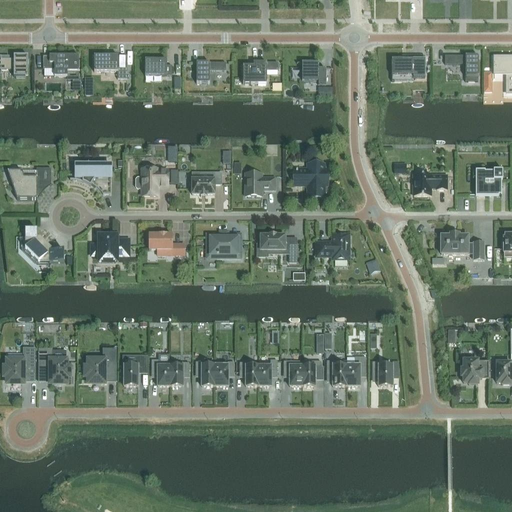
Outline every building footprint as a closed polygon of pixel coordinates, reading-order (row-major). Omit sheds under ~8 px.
[(1,71),(13,71),(13,79),(16,79),(26,79),(28,79),(28,68),(29,68),(29,63),(28,63),(28,57),(24,57),(13,57),(13,60),(1,60),(1,57),(0,57),(0,75),(1,76),(1,71)] [(127,57),(94,57),(94,73),(117,73),(117,81),(127,81),(127,57)] [(465,78),(478,78),(478,57),(445,57),(445,66),(465,66),(465,78)] [(511,57),(488,58),(488,71),(502,71),(502,92),(511,92),(511,57)] [(54,79),(67,79),(67,74),(79,74),(79,58),(43,58),(43,72),(54,72),(54,79)] [(413,62),(391,62),(391,84),(403,84),(403,78),(413,78),(413,80),(425,80),(425,58),(413,58),(413,62)] [(145,61),(145,77),(172,77),(172,67),(167,67),(167,61),(145,61)] [(196,64),(196,85),(209,85),(209,73),(226,73),(226,64),(196,64)] [(278,64),(253,64),(253,67),(243,67),(243,86),(266,86),(266,73),(278,73),(278,64)] [(302,64),(302,65),(302,83),(318,83),(318,86),(326,86),(326,71),(319,71),(319,64),(302,64)] [(72,92),(80,92),(80,81),(72,81),(72,92)] [(177,164),(177,149),(168,149),(168,164),(177,164)] [(88,186),(90,187),(92,185),(94,187),(95,187),(96,188),(98,190),(100,192),(100,193),(102,195),(103,196),(111,196),(111,177),(111,169),(95,169),(95,166),(90,166),(90,165),(87,165),(87,166),(75,166),(75,181),(72,181),(70,181),(73,181),(76,182),(79,182),(81,183),(83,184),(86,185),(88,186)] [(307,166),(307,171),(295,171),(295,188),(307,188),(307,198),(324,198),(324,188),(327,188),(327,171),(324,171),(324,166),(307,166)] [(475,172),(475,198),(498,198),(498,197),(500,197),(500,198),(501,198),(501,169),(500,169),(500,172),(475,172)] [(51,187),(53,186),(52,185),(51,186),(51,170),(36,170),(36,173),(7,173),(17,201),(37,201),(36,202),(37,202),(38,200),(39,198),(40,197),(42,195),(42,194),(44,192),(46,191),(48,189),(49,188),(51,187)] [(142,171),(142,179),(137,179),(136,181),(136,189),(137,191),(142,191),(142,198),(158,198),(158,189),(168,189),(168,173),(158,172),(158,171),(142,171)] [(214,196),(214,187),(221,187),(221,175),(208,175),(208,181),(192,181),(192,196),(200,196),(200,198),(206,198),(206,196),(214,196)] [(262,198),(262,192),(275,192),(275,180),(262,180),(262,176),(245,176),(245,198),(262,198)] [(414,191),(414,198),(430,198),(430,189),(437,189),(437,192),(446,192),(446,178),(430,178),(430,177),(414,177),(414,183),(413,183),(413,191),(414,191)] [(37,231),(25,231),(25,240),(28,240),(28,248),(25,251),(39,264),(41,262),(49,262),(49,264),(64,264),(64,252),(52,252),(51,251),(51,250),(39,238),(39,239),(37,237),(37,231)] [(240,237),(227,237),(227,234),(220,234),(220,237),(207,237),(207,259),(240,259),(240,237)] [(149,237),(149,252),(157,252),(157,257),(166,257),(166,252),(175,252),(175,257),(184,257),(184,246),(172,246),(172,240),(172,237),(166,237),(166,236),(159,236),(159,237),(149,237)] [(441,238),(441,256),(467,256),(467,255),(473,255),(473,261),(483,261),(483,245),(473,245),(473,246),(467,246),(467,238),(458,238),(458,236),(450,236),(450,238),(441,238)] [(503,240),(503,260),(511,259),(511,236),(505,237),(505,240),(503,240)] [(260,238),(260,252),(289,252),(289,265),(296,265),(296,250),(289,250),(289,245),(285,245),(285,240),(285,238),(276,238),(276,237),(270,237),(270,238),(260,238)] [(347,268),(347,261),(348,261),(348,254),(350,254),(350,245),(348,245),(348,237),(332,237),(332,242),(334,244),(331,246),(330,245),(316,245),(316,259),(332,259),(332,261),(335,261),(335,268),(347,268)] [(99,238),(99,247),(92,247),(92,257),(99,257),(99,264),(116,264),(116,257),(128,257),(128,242),(116,242),(116,238),(99,238)] [(377,261),(367,264),(371,276),(381,273),(377,261)] [(34,350),(23,350),(23,362),(8,362),(8,370),(5,370),(5,377),(8,377),(8,384),(7,384),(7,385),(24,385),(24,383),(34,383),(34,350)] [(39,363),(39,383),(50,383),(50,385),(67,385),(67,384),(66,384),(66,377),(69,377),(69,370),(66,370),(66,353),(52,353),(52,350),(39,350),(39,363)] [(86,370),(86,377),(89,377),(89,384),(88,384),(88,385),(105,385),(105,383),(116,383),(116,363),(116,350),(103,350),(103,362),(89,362),(89,370),(86,370)] [(124,367),(124,388),(138,388),(138,376),(138,374),(146,374),(146,359),(138,359),(138,365),(124,365),(124,367)] [(346,362),(346,388),(360,388),(360,376),(366,376),(366,359),(355,359),(355,365),(347,365),(347,362),(346,362)] [(151,362),(151,377),(157,377),(157,388),(170,388),(170,364),(158,364),(158,362),(151,362)] [(258,364),(258,388),(271,388),(271,377),(277,377),(277,362),(270,362),(270,364),(258,364)] [(333,388),(346,388),(346,362),(333,362),(333,363),(327,363),(327,376),(333,376),(333,388)] [(477,362),(463,362),(463,371),(461,371),(461,378),(463,378),(463,385),(468,385),(468,386),(478,386),(477,381),(488,381),(488,363),(477,363),(477,362)] [(289,363),(283,363),(283,377),(289,377),(289,388),(302,388),(302,363),(289,363)] [(321,363),(302,363),(302,388),(315,388),(315,368),(321,368),(321,363)] [(170,388),(183,388),(183,377),(189,377),(189,365),(183,365),(183,364),(170,364),(170,388)] [(202,367),(202,364),(195,364),(195,376),(201,376),(201,379),(201,388),(215,388),(215,367),(214,367),(202,367)] [(214,365),(214,367),(215,367),(215,388),(228,388),(228,379),(228,376),(234,376),(234,364),(228,364),(228,365),(214,365)] [(245,377),(245,388),(258,388),(258,364),(245,364),(239,364),(239,377),(245,377)] [(378,388),(392,388),(392,367),(379,367),(379,364),(372,364),(372,376),(378,376),(378,388)] [(511,365),(496,365),(496,371),(494,371),(494,379),(496,379),(496,385),(501,385),(501,386),(511,386),(511,381),(511,380),(511,365)]
